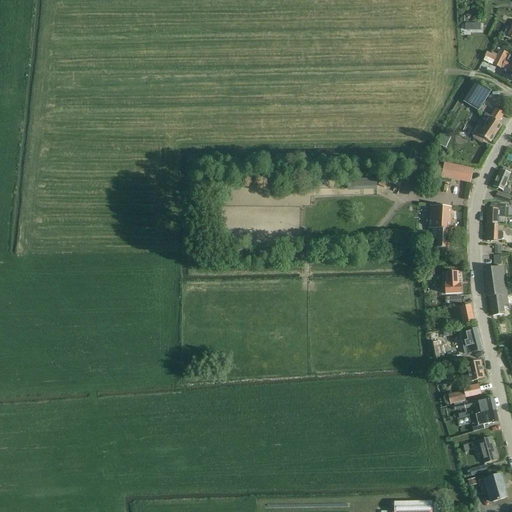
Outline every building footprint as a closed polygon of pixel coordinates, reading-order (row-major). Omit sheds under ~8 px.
[(501,50),(497,57),(500,59),(504,61),(508,54),(501,50)] [(487,53),(483,60),(484,60),(485,61),(489,63),(493,65),(497,57),(493,56),(491,55),(489,54),(489,53),(489,54),(487,53)] [(497,57),(493,65),(501,69),(501,68),(510,73),(510,72),(511,70),(511,68),(511,65),(504,62),(504,61),(500,59),(497,57)] [(475,81),(463,101),(478,111),(479,110),(491,91),(475,81)] [(483,142),(485,139),(491,142),(501,125),(490,118),(490,116),(485,113),(482,119),(487,122),(483,129),(479,127),(474,136),(483,142)] [(443,175),(470,181),(470,182),(473,170),(445,164),(443,175)] [(500,170),(493,186),(503,191),(502,192),(509,195),(510,190),(504,188),(507,179),(510,180),(511,176),(509,175),(509,174),(510,171),(504,168),(503,172),(500,170)] [(376,179),(353,179),(353,191),(377,190),(376,179)] [(496,198),(508,203),(510,197),(498,192),(496,198)] [(487,225),(497,225),(497,216),(504,217),(505,205),(492,205),(492,209),(487,209),(487,225),(486,225),(487,225)] [(431,207),(429,228),(432,228),(437,229),(437,238),(437,240),(437,248),(438,248),(448,249),(450,229),(451,208),(431,207)] [(496,242),(497,240),(501,240),(503,238),(503,234),(501,232),(497,232),(497,225),(487,225),(486,241),(496,242)] [(485,270),(488,297),(490,297),(492,316),(504,315),(503,305),(508,305),(503,267),(485,270)] [(446,273),(447,285),(445,285),(446,295),(461,294),(461,284),(459,285),(458,272),(446,273)] [(463,324),(474,322),(471,306),(460,308),(463,324)] [(477,329),(460,333),(465,354),(482,350),(477,329)] [(431,344),(435,360),(441,358),(437,342),(431,344)] [(469,376),(466,377),(467,382),(470,381),(471,382),(485,379),(481,361),(466,364),(468,372),(469,376)] [(444,369),(438,371),(440,379),(446,377),(444,369)] [(478,384),(462,388),(463,391),(465,398),(481,395),(478,384)] [(463,391),(449,395),(451,404),(454,404),(464,402),(464,401),(465,401),(465,398),(463,391)] [(477,409),(478,414),(496,410),(493,399),(478,402),(480,409),(477,409)] [(473,401),(464,404),(465,409),(475,407),(473,401)] [(484,425),(498,422),(498,421),(496,410),(478,414),(480,419),(482,418),(484,425)] [(457,419),(459,427),(469,425),(467,417),(457,419)] [(484,464),(494,461),(497,460),(491,437),(477,441),(484,464)] [(471,476),(487,472),(485,465),(470,470),(471,476)] [(492,502),(507,498),(503,485),(504,485),(501,475),(478,481),(482,496),(489,494),(492,502)] [(475,478),(467,481),(469,487),(477,484),(475,478)] [(432,511),(433,501),(394,502),(394,511),(432,511)]
